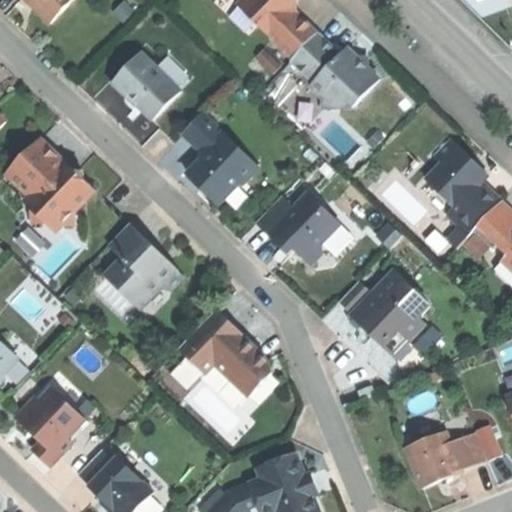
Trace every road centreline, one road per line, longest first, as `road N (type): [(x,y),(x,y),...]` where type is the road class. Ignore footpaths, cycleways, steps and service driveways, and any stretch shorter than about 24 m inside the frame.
road 1 (residential): [(0,34),(284,309),(370,511)]
road 2 (residential): [(511,112),(394,0)]
